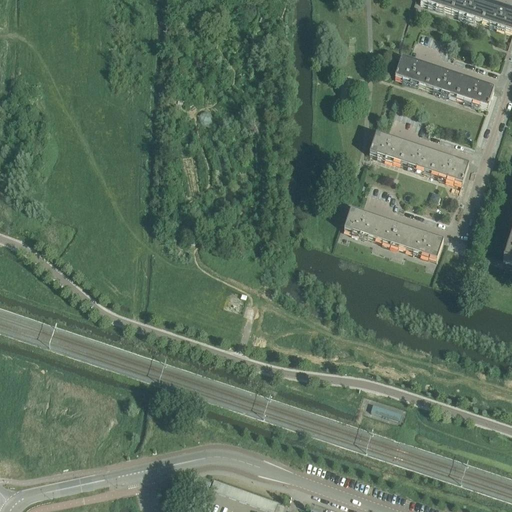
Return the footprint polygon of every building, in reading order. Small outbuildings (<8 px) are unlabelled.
[(422,0),(420,7),(441,14),(451,17),(456,0),(422,0)] [(470,2),(463,0),(456,0),(451,17),(482,28),(488,8),(476,4),(476,3),(470,1),(470,2)] [(511,37),(511,16),(506,14),(507,13),(501,12),(488,8),(482,28),(511,37)] [(394,83),(404,86),(426,93),(432,74),(420,70),(420,69),(414,67),(414,68),(401,64),(394,83)] [(444,78),(432,74),(426,93),(456,103),(462,84),(450,80),(450,79),(445,77),(444,78)] [(487,114),(494,94),(481,90),(481,89),(476,87),(475,88),(462,84),(456,103),(487,114)] [(388,144),(375,140),(369,159),(400,169),(406,150),(394,146),(395,145),(389,143),(388,144)] [(419,154),(406,150),(400,169),(430,179),(437,160),(425,156),(425,155),(419,153),(419,154)] [(462,190),(468,171),(455,166),(456,165),(450,163),(450,164),(437,160),(430,179),(462,190)] [(363,220),(350,216),(344,235),(374,245),(381,226),(369,222),(369,221),(363,219),(363,220)] [(394,230),(381,226),(374,245),(405,255),(412,236),(400,232),(400,231),(394,229),(394,230)] [(436,266),(443,246),(430,242),(430,241),(425,239),(424,240),(412,236),(405,255),(436,266)] [(511,237),(503,263),(511,266),(511,237)] [(399,425),(402,418),(373,408),(370,415),(399,425)] [(214,482),(210,493),(262,511),(275,511),(278,505),(214,482)]
